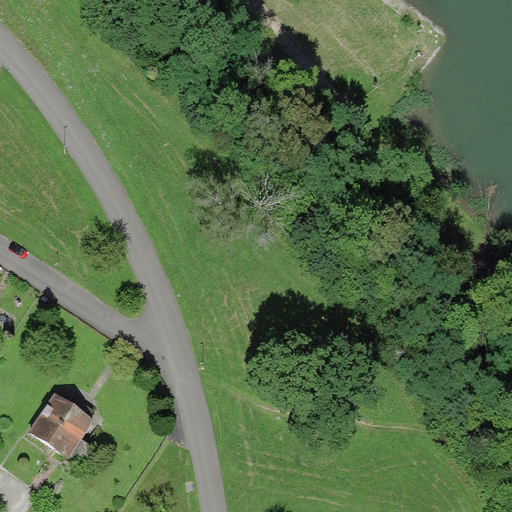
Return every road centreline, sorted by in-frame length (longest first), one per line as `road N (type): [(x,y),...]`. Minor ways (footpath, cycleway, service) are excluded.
road 1 (unclassified): [(172,330),(115,183),(0,42)]
road 2 (residential): [(0,251),(142,333),(172,330)]
road 3 (unclassified): [(212,511),(172,330)]
